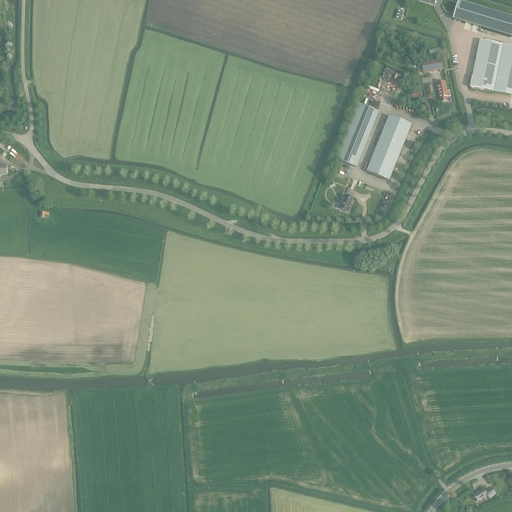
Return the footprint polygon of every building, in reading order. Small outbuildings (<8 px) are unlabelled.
[(511,18),(459,2),(454,21),(511,38),(511,18)] [(472,77),(470,88),(485,91),(485,90),(511,96),(511,47),(480,41),(473,77),(472,77)] [(443,69),(441,60),(422,63),(424,73),(443,69)] [(441,103),(447,102),(446,97),(451,96),(450,92),(447,92),(445,81),(437,83),(441,103)] [(335,159),(341,161),(352,166),(375,110),(358,103),(335,159)] [(389,181),(411,125),(389,116),(366,172),(389,181)] [(341,205),(339,208),(342,209),(348,212),(351,204),(353,199),(352,198),(344,195),(341,205)] [(484,498),(488,496),(490,499),(497,494),(492,488),(486,492),(484,489),(474,496),(478,501),(484,497),(484,498)]
